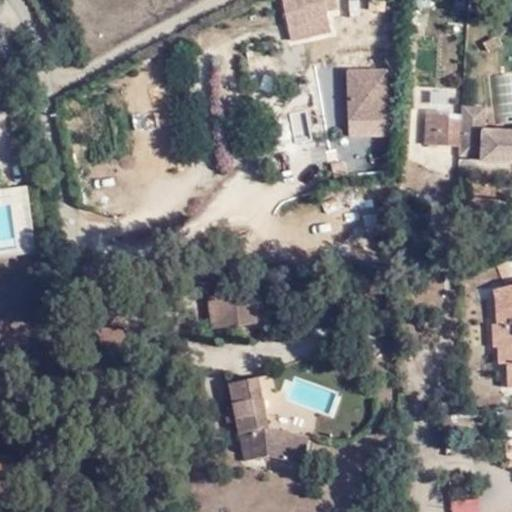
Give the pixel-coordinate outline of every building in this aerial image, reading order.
[(304,0),(308,13),(325,9),(323,0),(304,0)] [(384,0),(368,0),(368,7),(384,9),(384,0)] [(391,135),(389,67),(347,68),(348,135),(391,135)] [(375,135),(349,137),(345,86),(332,87),(338,170),(380,167),(378,145),(376,145),(375,135)] [(293,130),(295,142),(328,138),(324,103),(294,107),(297,130),(293,130)] [(511,130),(484,129),(485,107),(460,105),(458,140),(482,142),(481,167),(511,168),(511,130)] [(449,118),(436,118),(435,145),(447,146),(449,118)] [(274,132),(276,162),(290,161),(288,132),(274,132)] [(508,364),(509,387),(511,387),(511,281),(493,285),(499,319),(494,321),(495,344),(501,345),(501,364),(508,364)] [(259,297),(238,300),(242,331),(263,328),(259,297)] [(242,331),(238,300),(212,303),(216,334),(242,331)] [(387,335),(366,328),(357,358),(379,363),(387,335)] [(264,384),(235,389),(242,426),(244,438),(249,466),(272,461),(307,469),(313,441),(274,433),(264,384)] [(462,411),(437,413),(442,447),(452,447),(448,418),(462,417),(477,415),(477,410),(462,411)] [(242,426),(239,411),(228,413),(231,428),(242,426)] [(477,511),(476,497),(448,499),(449,511),(477,511)]
